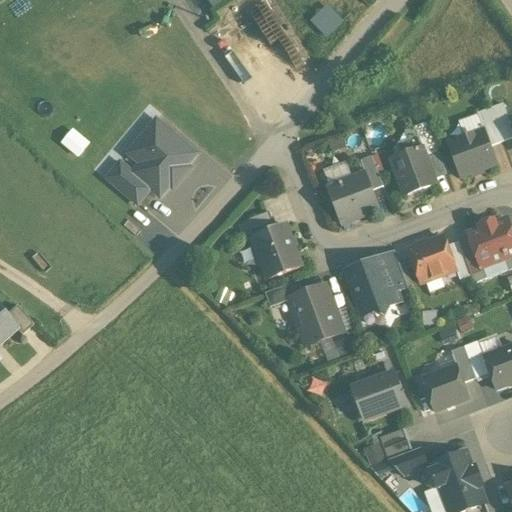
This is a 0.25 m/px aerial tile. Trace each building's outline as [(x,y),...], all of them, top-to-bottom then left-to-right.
[(331,38),(348,22),(331,5),(314,22),(331,38)] [(511,140),(511,130),(503,107),(490,112),(503,144),(511,140)] [(490,112),(477,117),(484,134),(489,149),(503,144),(490,112)] [(196,157),(157,123),(132,152),(144,162),(132,176),(151,192),(160,200),(174,183),(173,181),(180,173),(183,173),(196,157)] [(90,144),(74,130),(62,144),(79,158),(90,144)] [(430,134),(418,139),(422,151),(426,161),(439,156),(430,134)] [(484,134),(449,147),(462,180),(496,167),(489,149),(484,134)] [(337,155),(349,150),(345,138),(333,143),(337,155)] [(426,161),(422,151),(392,162),(406,199),(436,187),(426,161)] [(372,160),(361,164),(365,177),(372,194),(383,189),(372,160)] [(120,167),(108,181),(138,206),(151,192),(120,167)] [(372,194),(365,177),(328,191),(342,227),(379,213),(372,194)] [(269,215),(247,223),(251,234),(273,226),(269,215)] [(511,237),(506,223),(495,227),(494,224),(492,225),(493,228),(483,232),(481,229),(479,230),(481,233),(469,237),(470,241),(482,271),(483,270),(481,267),(492,263),(493,266),(507,261),(506,257),(511,255),(511,237)] [(301,270),(285,228),(253,240),(258,255),(256,256),(261,268),(263,267),(268,282),(301,270)] [(444,240),(408,253),(420,287),(456,273),(447,249),(444,240)] [(470,241),(459,245),(472,279),(484,274),(483,270),(482,271),(470,241)] [(459,245),(447,249),(456,273),(460,283),(472,279),(459,245)] [(408,290),(395,256),(384,260),(397,294),(408,290)] [(397,294),(384,260),(346,274),(363,319),(375,315),(385,319),(389,310),(401,305),(397,294)] [(299,284),(265,296),(270,311),(287,305),(286,303),(304,297),(299,284)] [(326,288),(304,297),(286,303),(287,305),(303,350),(343,335),(326,288)] [(34,328),(16,308),(3,319),(15,333),(21,340),(34,328)] [(0,315),(0,346),(15,333),(3,319),(0,315)] [(444,332),(448,352),(465,348),(460,328),(444,332)] [(352,337),(332,344),(339,361),(359,353),(352,337)] [(478,345),(464,350),(476,382),(477,384),(491,378),(484,360),(478,345)] [(511,386),(511,349),(484,360),(491,378),(496,393),(511,386)] [(464,350),(451,355),(456,369),(463,387),(476,382),(464,350)] [(456,369),(423,382),(435,415),(469,402),(463,387),(456,369)] [(393,376),(353,391),(365,423),(405,408),(393,376)] [(404,432),(379,441),(388,464),(413,454),(404,432)] [(413,454),(388,464),(403,479),(428,470),(421,451),(413,454)] [(466,456),(432,468),(434,473),(429,475),(426,482),(428,488),(435,491),(440,489),(448,511),(470,511),(486,506),(480,491),(482,487),(476,473),(472,471),(466,456)]
